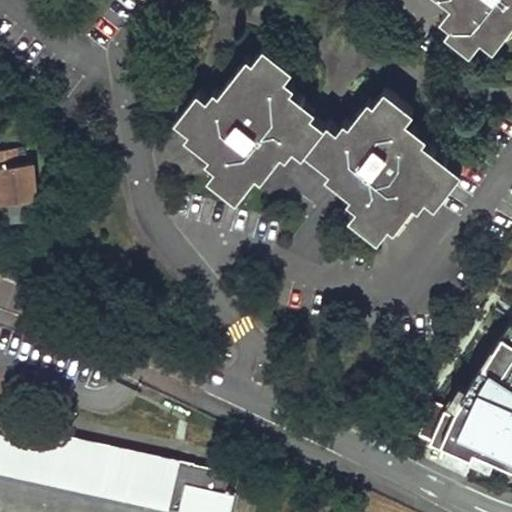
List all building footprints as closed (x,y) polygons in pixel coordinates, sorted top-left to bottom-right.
[(511,0),(446,0),(447,1),(437,13),(447,21),(442,27),(467,47),(477,34),(489,44),(511,14),(511,0)] [(196,86),(173,114),(186,124),(181,130),(207,151),(202,156),(211,163),(204,172),(234,196),(255,170),(259,173),(279,148),(283,152),(294,138),(326,164),(322,170),(347,191),(343,195),(352,202),(344,212),(370,234),(382,220),(389,225),(416,191),(429,202),(456,170),(417,138),(421,133),(401,117),(409,107),(382,85),(371,98),(365,93),(344,119),(340,116),(326,134),(300,114),(306,106),(283,87),(287,83),(278,75),(286,64),(260,43),(250,54),(244,49),(215,85),(212,82),(203,92),(196,86)] [(0,163),(28,161),(27,146),(0,148),(0,163)] [(36,160),(28,161),(0,163),(0,200),(39,197),(36,160)] [(511,315),(509,314),(480,360),(478,358),(464,380),(457,376),(445,396),(454,401),(451,406),(433,397),(418,431),(442,442),(440,446),(461,455),(464,449),(488,460),(492,451),(511,459),(511,315)] [(227,471),(0,419),(0,466),(183,507),(181,511),(228,511),(234,486),(224,483),(227,471)]
